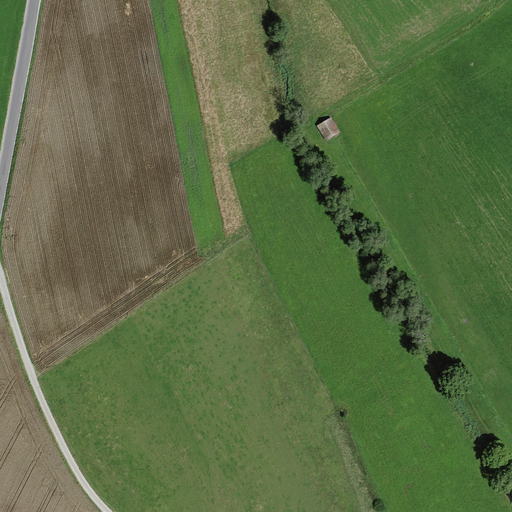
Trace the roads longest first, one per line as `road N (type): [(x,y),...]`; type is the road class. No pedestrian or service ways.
road 1 (track): [(298,128),(486,15),(490,0)]
road 2 (tertiary): [(38,0),(0,198)]
